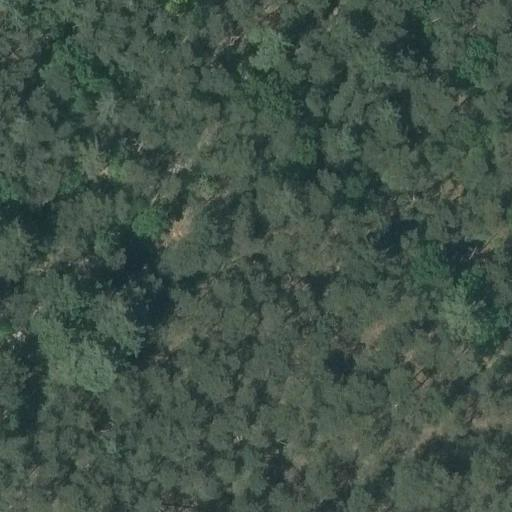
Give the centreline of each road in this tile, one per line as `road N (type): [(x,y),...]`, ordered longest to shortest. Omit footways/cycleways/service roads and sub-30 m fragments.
road 1 (track): [(0,347),(252,90)]
road 2 (track): [(252,90),(151,0)]
